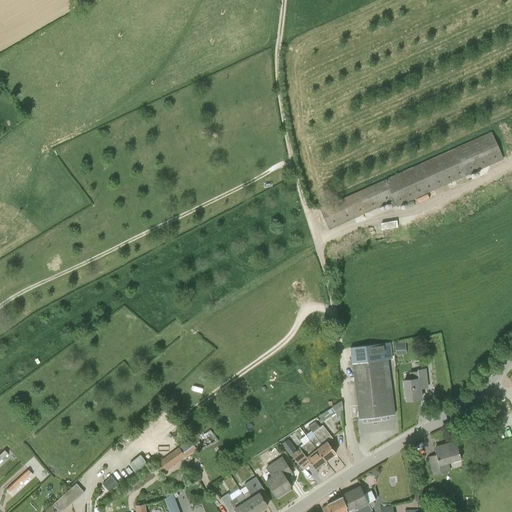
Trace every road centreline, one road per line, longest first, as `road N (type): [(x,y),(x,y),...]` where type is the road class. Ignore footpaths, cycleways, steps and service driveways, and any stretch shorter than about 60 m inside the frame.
road 1 (track): [(334,311),(304,310),(279,346),(94,478),(79,511)]
road 2 (track): [(0,307),(293,163)]
road 3 (track): [(283,0),(283,120),(317,241)]
road 4 (track): [(317,241),(511,161)]
road 5 (tertiary): [(363,465),(491,381)]
